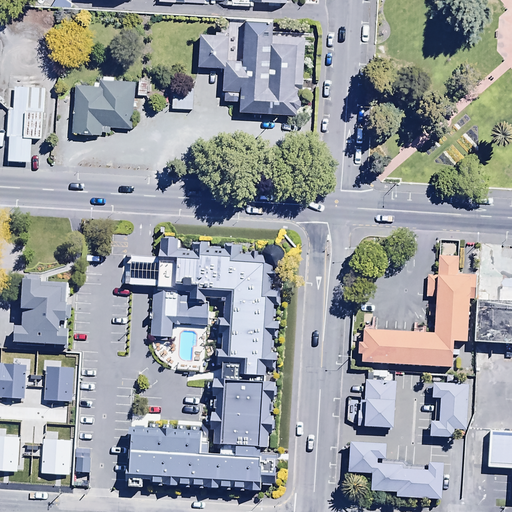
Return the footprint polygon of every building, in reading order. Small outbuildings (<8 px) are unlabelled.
[(82,0),(82,3),(138,6),(138,0),(167,0),(167,8),(298,14),(298,0),(82,0)] [(299,90),(302,38),(277,37),(278,23),(250,22),(247,62),(229,61),(230,35),(204,33),(202,67),(228,68),(226,101),(243,102),(242,112),(303,116),(305,90),(299,90)] [(94,92),(76,90),(73,137),(102,139),(102,137),(110,137),(111,131),(131,132),(135,87),(95,84),(94,92)] [(147,85),(139,84),(137,100),(146,101),(147,85)] [(48,93),(19,91),(15,165),(36,166),(37,141),(45,142),(48,93)] [(193,93),(173,93),(172,112),(192,113),(193,93)] [(511,243),(480,241),(477,302),(511,304),(511,243)] [(136,429),(132,483),(265,492),(266,483),(280,484),(281,475),(267,474),(268,460),(264,460),(265,449),(266,449),(270,385),(267,385),(268,366),(271,366),(276,294),(273,294),(276,259),(261,258),(242,256),(243,249),(194,246),(193,251),(181,250),(182,243),(163,242),(161,259),(145,257),(135,257),(133,287),(143,288),(155,289),(151,337),(174,338),(175,325),(209,327),(211,299),(226,300),(221,365),(225,366),(219,455),(208,454),(209,434),(136,429)] [(0,276),(22,277),(23,247),(0,246),(0,276)] [(27,287),(25,287),(23,331),(15,331),(14,348),(70,351),(71,337),(62,337),(63,328),(71,328),(71,312),(67,311),(68,286),(41,285),(42,276),(28,276),(27,287)] [(471,340),(474,281),(439,279),(436,333),(366,330),(364,363),(453,368),(454,339),(471,340)] [(40,378),(29,378),(28,398),(39,398),(40,378)] [(468,384),(440,382),(437,436),(466,437),(468,384)] [(396,384),(368,383),(365,427),(394,428),(396,384)] [(106,393),(106,411),(136,412),(136,394),(106,393)] [(23,413),(0,411),(0,443),(21,444),(23,413)] [(64,473),(68,419),(38,417),(35,456),(38,456),(37,471),(64,473)] [(511,434),(496,433),(495,463),(511,463),(511,434)] [(441,467),(374,463),(373,495),(440,498),(441,467)]
